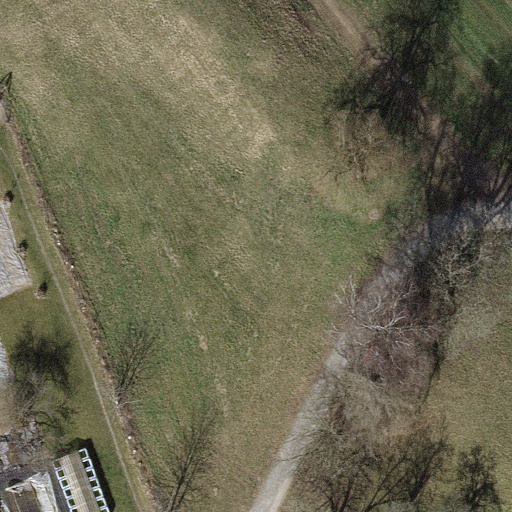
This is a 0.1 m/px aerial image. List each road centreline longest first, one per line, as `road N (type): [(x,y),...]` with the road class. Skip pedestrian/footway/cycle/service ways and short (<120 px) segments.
road 1 (track): [(511,212),(467,218),(401,261),(358,323),(266,511)]
road 2 (track): [(506,211),(325,0)]
